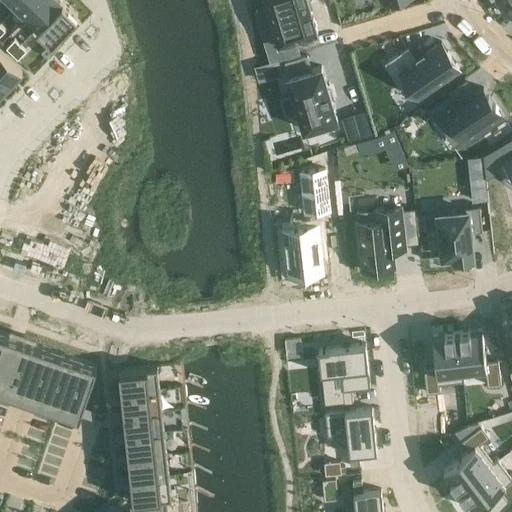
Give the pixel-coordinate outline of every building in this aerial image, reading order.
[(26,18),(43,0),(23,0),(16,8),(26,18)] [(43,0),(26,18),(36,28),(63,0),(43,0)] [(63,0),(36,28),(51,42),(78,15),(63,0)] [(308,0),(266,0),(279,41),(266,45),(271,60),(300,52),(295,38),(317,31),(308,0)] [(511,0),(497,0),(506,13),(511,9),(511,0)] [(19,45),(14,39),(6,47),(12,53),(19,45)] [(408,46),(385,62),(400,84),(407,79),(418,96),(459,68),(441,42),(416,58),(408,46)] [(25,51),(19,45),(12,53),(18,58),(25,51)] [(0,50),(0,78),(8,86),(22,72),(0,50)] [(294,93),(281,97),(286,114),(299,110),(304,128),(338,118),(322,65),(312,68),(307,54),(286,61),(290,75),(288,75),(294,93)] [(278,59),(255,66),(259,80),(282,73),(278,59)] [(0,94),(8,86),(0,78),(0,94)] [(446,113),(436,120),(454,145),(463,139),(464,138),(466,141),(503,116),(484,87),(476,92),(475,90),(467,78),(448,91),(450,93),(458,105),(446,113)] [(349,140),(372,133),(365,110),(341,117),(349,140)] [(483,155),(484,168),(509,153),(503,143),(483,155)] [(304,213),(331,210),(327,167),(300,170),(304,213)] [(376,218),(356,220),(362,269),(395,266),(393,249),(406,247),(402,205),(375,208),(376,218)] [(441,234),(437,234),(439,250),(442,250),(443,256),(455,255),(455,259),(473,257),(471,231),(483,230),(480,205),(466,206),(467,209),(438,212),(441,234)] [(318,223),(283,226),(289,277),(324,273),(318,223)] [(460,331),(458,331),(463,376),(486,373),(487,385),(501,384),(498,359),(486,360),(483,329),(470,330),(470,329),(460,330),(460,331)] [(0,331),(0,388),(79,416),(97,364),(0,331)] [(436,366),(424,367),(427,392),(440,390),(440,383),(464,380),(463,376),(458,331),(433,334),(436,366)] [(365,343),(318,348),(320,372),(340,369),(342,390),(351,389),(370,387),(365,343)] [(158,366),(119,370),(120,376),(121,387),(122,392),(160,388),(158,366)] [(119,368),(107,369),(108,377),(120,376),(119,370),(119,368)] [(121,387),(109,389),(110,397),(122,396),(122,392),(121,387)] [(160,388),(122,392),(122,396),(124,409),(124,414),(162,410),(160,388)] [(351,389),(342,390),(344,402),(353,401),(351,389)] [(372,407),(325,412),(327,435),(347,433),(349,454),(358,453),(377,451),(372,407)] [(124,409),(111,410),(112,418),(124,417),(124,414),(124,409)] [(162,410),(124,414),(124,417),(126,431),(126,435),(164,431),(162,410)] [(469,449),(444,469),(459,489),(498,459),(498,458),(494,461),(480,443),(490,436),(481,425),(462,440),(469,449)] [(126,431),(113,432),(114,440),(127,439),(126,435),(126,431)] [(164,431),(126,435),(127,439),(128,452),(129,457),(167,453),(164,431)] [(116,453),(115,453),(116,461),(129,460),(129,457),(128,452),(116,453)] [(167,453),(129,457),(129,460),(130,473),(131,478),(169,474),(167,453)] [(358,453),(349,454),(351,466),(360,465),(358,453)] [(511,476),(498,459),(459,489),(460,491),(466,500),(467,499),(474,509),(499,489),(507,499),(511,495),(511,476)] [(130,473),(118,475),(119,483),(131,481),(131,478),(130,473)] [(169,474),(131,478),(131,481),(133,500),(143,499),(144,507),(145,509),(151,511),(166,511),(165,497),(171,497),(169,474)] [(361,480),(352,481),(353,493),(363,492),(361,480)] [(355,511),(383,511),(381,491),(363,492),(353,493),(355,511)]
